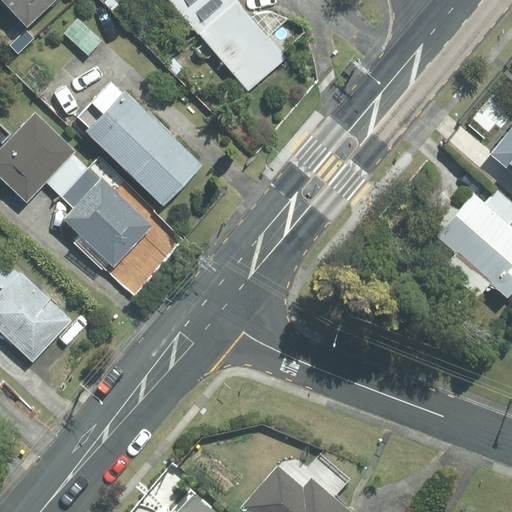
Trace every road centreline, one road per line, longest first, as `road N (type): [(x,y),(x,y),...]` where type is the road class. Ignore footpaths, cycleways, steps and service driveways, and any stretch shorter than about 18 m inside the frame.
road 1 (secondary): [(448,26),(212,310)]
road 2 (residential): [(511,442),(302,362),(212,310)]
road 3 (secondary): [(212,310),(40,511)]
